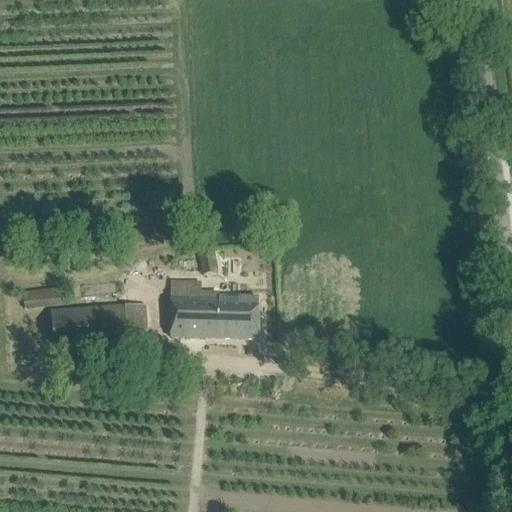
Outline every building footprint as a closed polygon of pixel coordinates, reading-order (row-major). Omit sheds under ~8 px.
[(215,251),(201,252),(204,277),(218,275),(215,251)] [(260,341),(259,299),(219,300),(219,302),(202,301),(202,286),(172,285),(171,339),(260,341)] [(62,288),(20,294),(23,313),(64,307),(62,288)] [(145,304),(53,313),(58,355),(128,350),(127,334),(148,332),(145,304)] [(335,322),(280,322),(280,362),(336,362),(335,322)]
